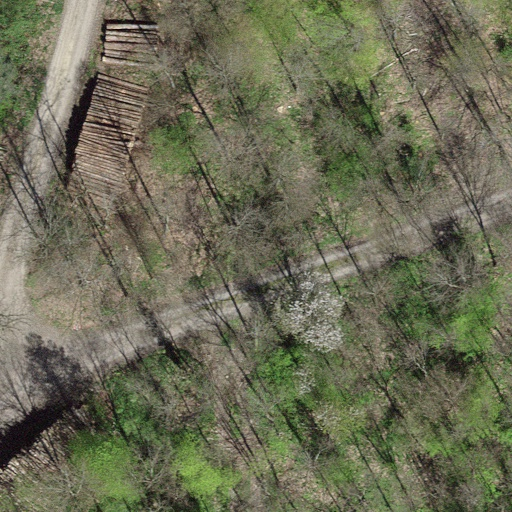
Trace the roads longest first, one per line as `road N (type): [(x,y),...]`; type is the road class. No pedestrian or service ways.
road 1 (track): [(0,395),(77,357),(511,200)]
road 2 (track): [(0,282),(80,0)]
